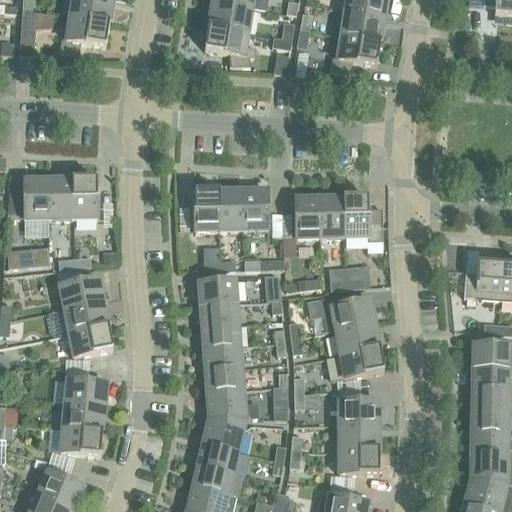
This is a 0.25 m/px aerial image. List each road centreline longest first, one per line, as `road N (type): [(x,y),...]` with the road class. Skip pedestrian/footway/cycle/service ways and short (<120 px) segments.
road 1 (residential): [(123,511),(146,380),(136,259),(140,121)]
road 2 (residential): [(400,511),(412,436),(401,212)]
road 3 (residential): [(403,137),(140,121)]
road 4 (residential): [(140,121),(0,113)]
road 5 (residential): [(140,121),(157,0)]
